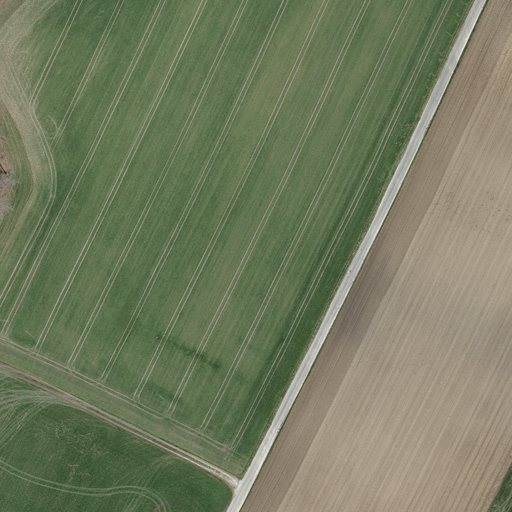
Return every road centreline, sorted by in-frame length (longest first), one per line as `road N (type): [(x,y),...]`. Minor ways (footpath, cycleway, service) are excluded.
road 1 (unclassified): [(231,511),(480,0)]
road 2 (track): [(243,487),(0,367)]
